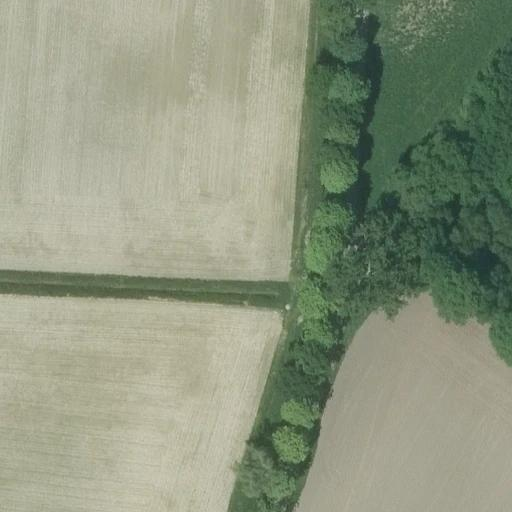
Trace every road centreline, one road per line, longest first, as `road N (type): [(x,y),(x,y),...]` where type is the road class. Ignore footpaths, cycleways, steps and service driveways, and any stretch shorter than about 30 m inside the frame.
road 1 (unclassified): [(365,0),(347,281),(274,511)]
road 2 (track): [(347,281),(511,75)]
